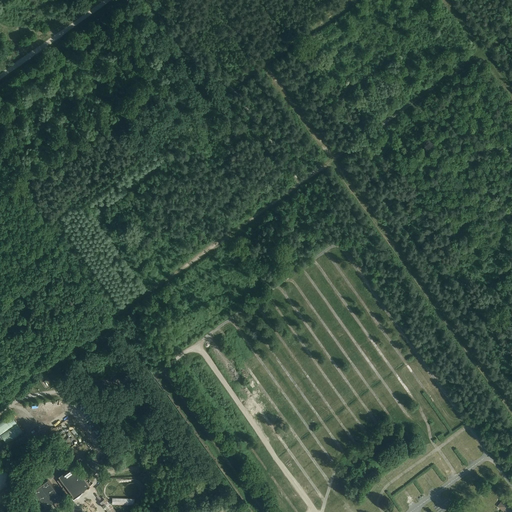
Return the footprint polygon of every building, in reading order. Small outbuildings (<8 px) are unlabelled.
[(0,433),(7,443),(23,431),(10,414),(0,420),(0,433)] [(65,492),(71,499),(73,497),(74,498),(76,497),(77,497),(80,495),(80,494),(82,492),(82,491),(85,489),(88,487),(90,485),(75,464),(58,475),(60,478),(57,480),(63,488),(65,492)] [(0,493),(6,490),(9,469),(0,467),(0,493)] [(65,492),(63,488),(57,491),(47,478),(33,489),(42,501),(45,505),(46,506),(52,501),(60,495),(60,494),(65,492)] [(55,505),(58,509),(66,503),(60,495),(52,501),(53,503),(55,505)] [(502,501),(507,505),(511,500),(506,495),(502,501)] [(361,511),(353,500),(336,511),(361,511)] [(507,505),(502,501),(498,506),(503,510),(507,505)]
